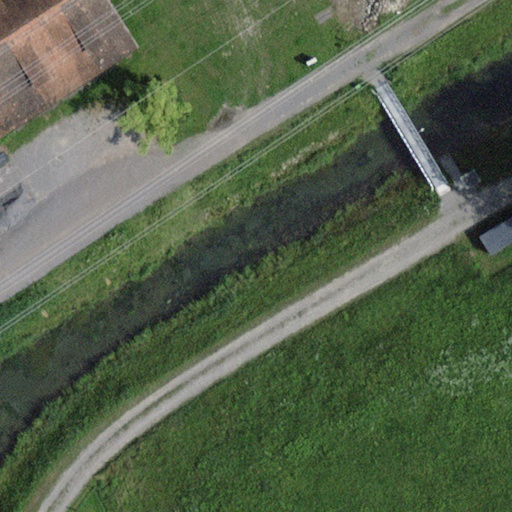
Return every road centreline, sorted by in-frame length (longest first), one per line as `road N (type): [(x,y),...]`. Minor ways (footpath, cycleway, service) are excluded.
road 1 (track): [(57,511),(88,470),(177,394),(471,215)]
road 2 (track): [(470,0),(188,165)]
